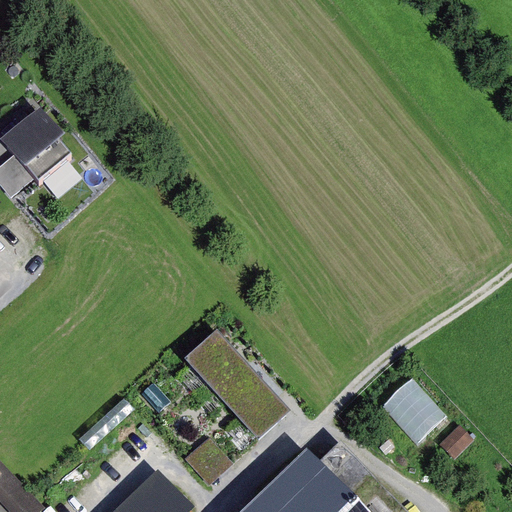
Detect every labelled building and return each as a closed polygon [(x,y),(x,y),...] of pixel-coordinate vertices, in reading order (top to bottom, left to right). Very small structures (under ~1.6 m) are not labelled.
[(73,148),(47,118),(6,152),(16,163),(0,176),(0,184),(15,203),(37,185),(33,181),(37,178),(47,190),(78,165),(68,153),(73,148)] [(241,360),(223,340),(192,367),(265,448),(296,421),(277,401),(241,360)] [(385,408),(422,447),(452,418),(416,379),(385,408)] [(458,465),(478,446),(465,433),(445,452),(458,465)] [(213,487),(237,465),(213,439),(189,461),(213,487)] [(405,511),(341,446),(322,464),(310,452),(248,511),(405,511)] [(40,511),(42,511),(9,474),(0,482),(0,496),(14,511),(40,511)] [(190,511),(192,510),(159,475),(120,511),(190,511)]
